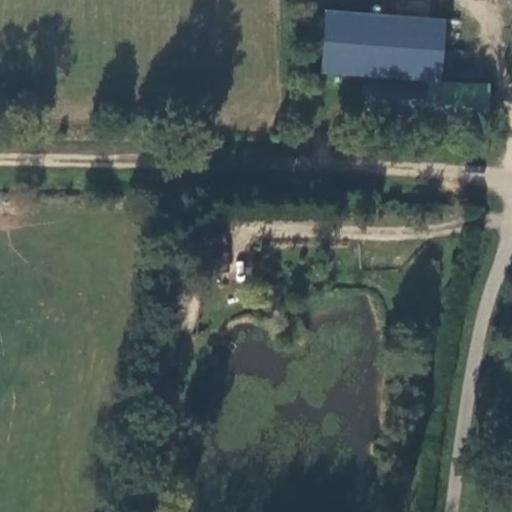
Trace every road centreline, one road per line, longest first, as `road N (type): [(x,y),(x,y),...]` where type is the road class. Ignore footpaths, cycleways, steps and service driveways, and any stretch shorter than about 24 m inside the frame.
road 1 (track): [(0,159),(511,180)]
road 2 (unclassified): [(511,239),(483,311),(451,511)]
